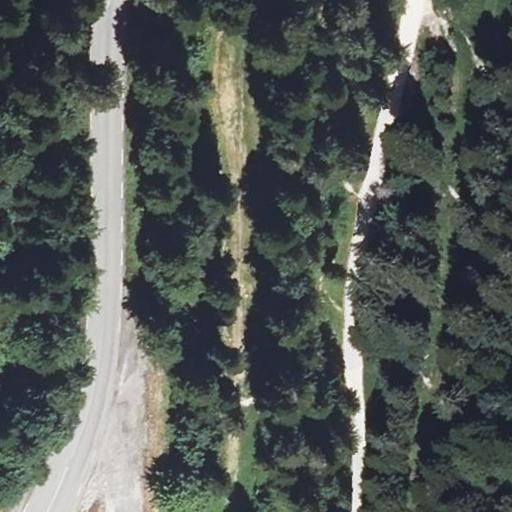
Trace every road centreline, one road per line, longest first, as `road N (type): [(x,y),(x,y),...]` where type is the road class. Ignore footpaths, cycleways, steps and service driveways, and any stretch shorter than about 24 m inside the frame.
road 1 (secondary): [(45,511),(87,416),(107,311),(113,0)]
road 2 (track): [(420,0),(364,234),(352,363),(359,423),(354,511)]
road 3 (track): [(262,511),(255,387),(272,0)]
road 4 (track): [(463,511),(511,25)]
